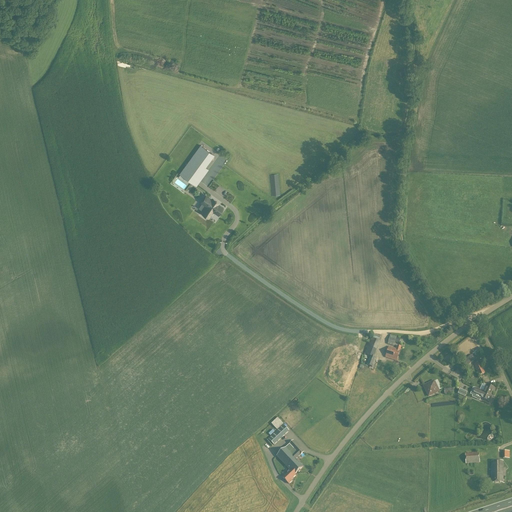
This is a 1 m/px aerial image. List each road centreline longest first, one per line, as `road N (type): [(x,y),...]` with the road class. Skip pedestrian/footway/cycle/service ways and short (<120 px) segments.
road 1 (track): [(404,0),(416,104),(402,246),(448,323),(477,319)]
road 2 (unclassified): [(477,319),(380,401),(295,511)]
road 3 (track): [(448,323),(415,333),(344,330),(225,253)]
